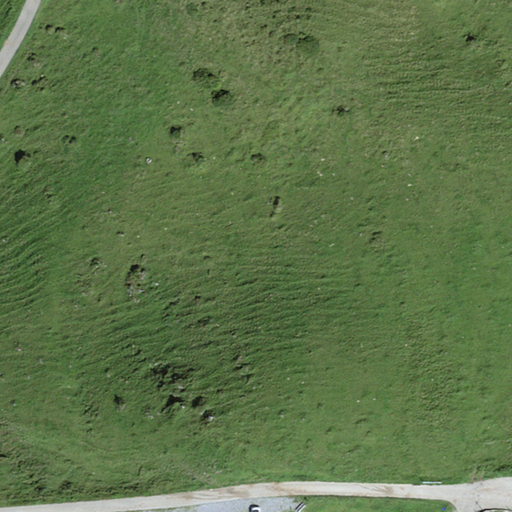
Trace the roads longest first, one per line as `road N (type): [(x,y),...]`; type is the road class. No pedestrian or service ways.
road 1 (track): [(78,511),(346,490)]
road 2 (track): [(346,490),(511,495)]
